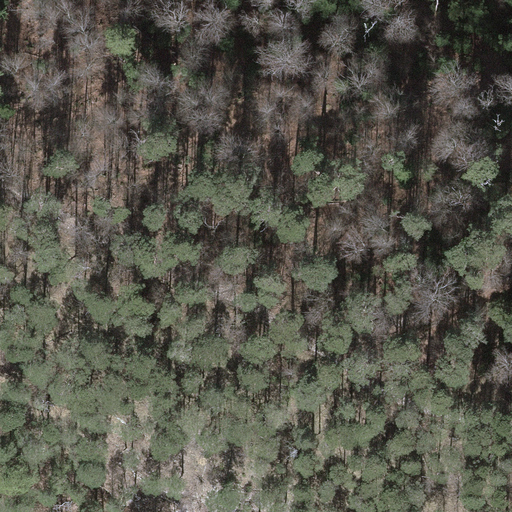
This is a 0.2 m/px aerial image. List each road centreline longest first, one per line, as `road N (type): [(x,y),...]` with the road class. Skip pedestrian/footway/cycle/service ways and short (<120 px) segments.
road 1 (track): [(511,431),(410,403),(250,302),(0,184)]
road 2 (track): [(330,351),(511,279)]
